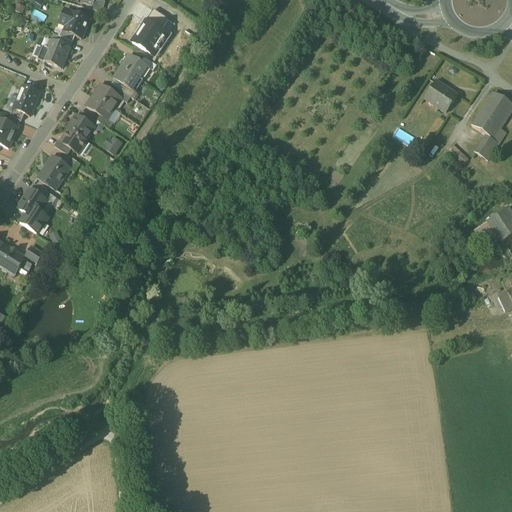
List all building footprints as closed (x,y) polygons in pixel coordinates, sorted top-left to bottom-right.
[(42,0),(41,0),(34,0),(31,6),(37,10),(41,4),(40,3),(42,0)] [(106,4),(95,1),(93,7),(92,7),(91,12),(102,15),(106,4)] [(90,21),(72,14),(66,11),(60,25),(66,28),(64,33),(64,34),(75,38),(81,41),(90,21)] [(171,29),(156,19),(151,27),(166,37),(171,29)] [(150,27),(137,46),(151,55),(156,49),(158,50),(167,38),(166,37),(151,27),(150,27)] [(75,38),(64,34),(64,33),(62,32),(60,36),(59,38),(61,39),(72,44),(75,38)] [(59,38),(54,36),(51,42),(59,45),(61,39),(59,38)] [(72,44),(61,39),(59,45),(70,50),(72,44)] [(59,45),(51,42),(42,63),(61,71),(70,50),(59,45)] [(141,65),(130,57),(122,69),(140,82),(148,70),(148,69),(141,65)] [(156,68),(144,60),(141,65),(148,69),(148,70),(153,73),(156,68)] [(140,82),(122,69),(114,81),(125,88),(132,93),(133,93),(140,82)] [(434,83),(423,102),(445,115),(456,97),(434,83)] [(113,95),(100,87),(93,98),(114,112),(121,101),(113,95)] [(40,95),(23,88),(13,112),(24,116),(30,119),(40,95)] [(133,93),(132,93),(125,88),(122,94),(131,100),(134,102),(138,96),(133,93)] [(122,94),(116,90),(113,95),(121,101),(127,105),(131,100),(122,94)] [(511,106),(494,95),(473,129),(487,138),(494,142),(501,132),(511,113),(511,106)] [(114,112),(93,98),(86,108),(100,118),(107,122),(114,112)] [(24,116),(13,112),(10,119),(21,124),(24,116)] [(96,123),(81,113),(78,118),(94,130),(98,124),(96,123)] [(459,122),(449,116),(445,122),(454,128),(459,122)] [(78,118),(76,118),(67,131),(69,132),(86,143),(94,130),(78,118)] [(107,122),(100,118),(96,123),(98,124),(110,132),(113,126),(107,122)] [(18,129),(0,121),(0,147),(1,148),(8,151),(14,138),(13,137),(17,129),(17,130),(18,129)] [(454,128),(445,122),(437,134),(447,140),(454,128)] [(86,143),(69,132),(61,144),(71,152),(79,157),(87,144),(86,143)] [(506,135),(501,132),(494,142),(499,146),(506,135)] [(494,142),(487,138),(475,156),(488,164),(499,146),(494,142)] [(71,152),(61,144),(58,142),(54,148),(67,157),(71,152)] [(120,146),(114,142),(107,152),(114,156),(120,146)] [(459,154),(453,147),(448,152),(454,158),(459,154)] [(468,162),(459,154),(454,158),(463,167),(468,162)] [(67,157),(61,165),(70,171),(70,172),(75,175),(80,166),(67,157)] [(61,165),(52,159),(38,181),(56,193),(70,172),(70,171),(61,165)] [(172,177),(150,163),(147,169),(169,183),(172,177)] [(57,201),(42,191),(37,197),(47,203),(46,204),(52,208),(57,201)] [(37,197),(30,192),(18,211),(26,217),(34,222),(39,215),(46,204),(47,203),(37,197)] [(511,220),(506,212),(488,224),(500,241),(502,245),(511,237),(511,220)] [(34,222),(26,217),(20,226),(37,237),(48,221),(39,215),(34,222)] [(488,224),(475,232),(485,248),(493,243),(495,244),(500,241),(488,224)] [(0,270),(8,275),(10,272),(16,277),(22,268),(29,273),(34,266),(25,260),(18,256),(18,255),(12,252),(0,244),(0,270)] [(43,257),(32,249),(25,260),(34,266),(36,268),(43,257)] [(511,311),(511,304),(507,295),(500,298),(507,314),(511,311)] [(120,304),(114,301),(110,307),(116,311),(120,304)]
